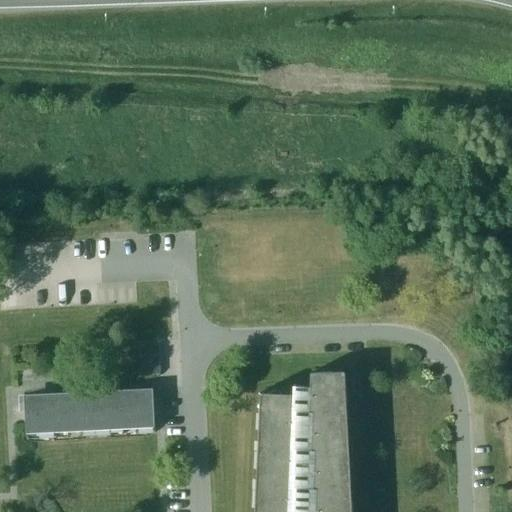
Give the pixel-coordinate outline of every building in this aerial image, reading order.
[(139,353),(160,352),(160,345),(160,341),(144,342),(139,342),(139,353)] [(160,352),(139,353),(140,363),(161,362),(160,352)] [(161,362),(140,363),(141,374),(162,373),(161,362)] [(351,511),(344,370),(310,372),(310,385),(293,385),(293,393),(260,392),(254,511),(351,511)] [(120,396),(122,428),(154,426),(152,388),(141,389),(141,394),(120,396)] [(90,429),(122,428),(120,396),(88,397),(90,429)] [(58,431),(90,429),(88,397),(56,399),(58,431)] [(26,433),(58,431),(56,399),(24,401),(25,423),(26,433)]
